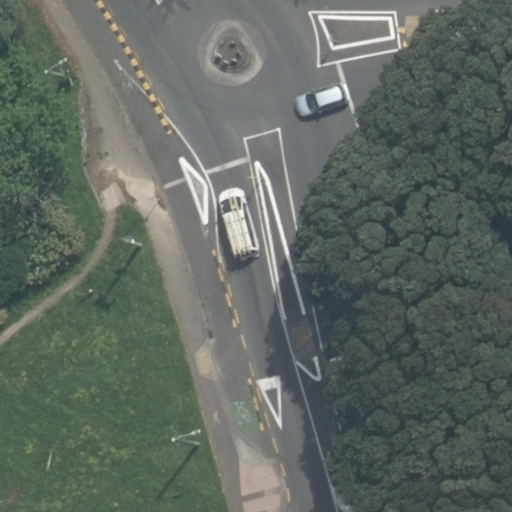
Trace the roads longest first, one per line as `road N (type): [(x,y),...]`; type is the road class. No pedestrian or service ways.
road 1 (secondary): [(321,411),(277,383),(242,253),(235,181),(196,99)]
road 2 (secondary): [(283,91),(346,344),(346,378),(321,411)]
road 3 (secondary): [(511,59),(347,89),(286,88)]
